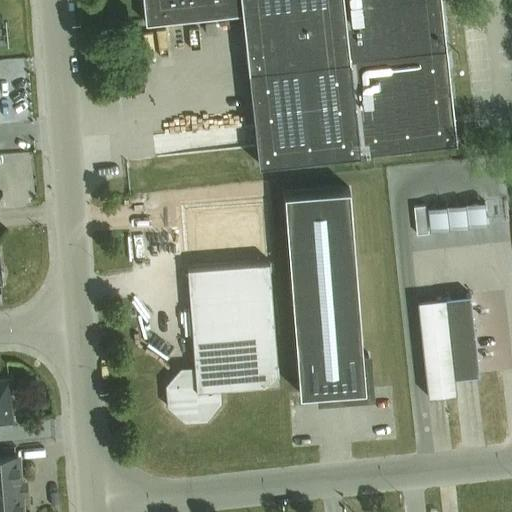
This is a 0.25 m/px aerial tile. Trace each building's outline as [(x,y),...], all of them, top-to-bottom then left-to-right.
[(446,48),(440,0),(142,0),(145,22),(242,12),(248,70),(446,48)] [(259,165),(456,143),(446,48),(248,70),(259,165)] [(371,394),(368,354),(362,354),(349,188),(284,193),(300,393),(341,390),(341,396),(371,394)] [(187,267),(269,261),(265,201),(262,202),(182,208),(187,267)] [(425,206),(414,207),(415,231),(426,231),(425,206)] [(269,261),(187,267),(194,367),(181,368),(167,385),(169,405),(185,419),(206,418),(220,401),(219,388),(279,383),(269,261)] [(475,267),(481,286),(499,281),(494,262),(475,267)] [(471,294),(446,297),(455,378),(480,375),(471,294)] [(417,300),(427,396),(456,393),(455,378),(446,297),(417,300)] [(0,422),(13,421),(8,380),(0,381),(0,422)] [(0,511),(21,511),(16,456),(0,457),(0,511)]
